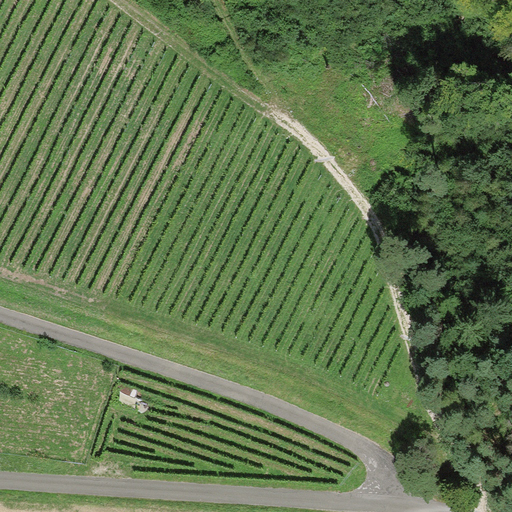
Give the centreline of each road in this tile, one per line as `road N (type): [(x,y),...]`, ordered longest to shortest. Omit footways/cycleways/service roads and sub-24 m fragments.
road 1 (residential): [(0,478),(379,504),(383,469),(348,436),(289,411),(0,316)]
road 2 (track): [(268,116),(349,188),(473,511)]
road 3 (track): [(113,0),(268,116)]
road 4 (track): [(219,0),(273,99),(268,116)]
